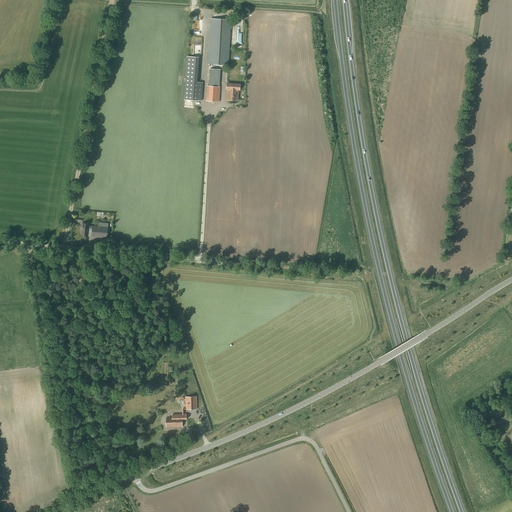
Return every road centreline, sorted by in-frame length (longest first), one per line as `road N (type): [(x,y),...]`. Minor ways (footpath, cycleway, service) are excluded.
road 1 (trunk): [(461,511),(392,290),(343,0)]
road 2 (trunk): [(334,0),(372,241),(451,511)]
road 3 (tertiary): [(135,476),(306,402),(427,333)]
road 4 (unclassified): [(135,476),(151,492),(305,438),(348,511)]
road 5 (track): [(26,244),(74,504)]
road 6 (track): [(63,247),(112,0)]
road 7 (unclassified): [(0,241),(239,265)]
road 8 (track): [(239,265),(363,276)]
